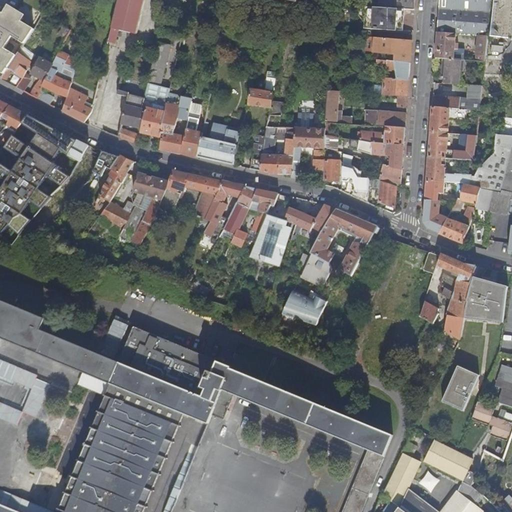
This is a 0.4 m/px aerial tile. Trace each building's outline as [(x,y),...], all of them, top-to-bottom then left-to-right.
[(116,45),(116,42),(119,30),(137,35),(145,0),(118,0),(115,16),(112,27),(112,28),(108,41),(108,43),(116,45)] [(380,0),(380,7),(405,9),(415,10),(415,0),(380,0)] [(478,36),(488,37),(492,0),(440,0),(439,13),(438,33),(456,34),(478,36)] [(511,0),(494,0),(491,36),(510,39),(510,41),(511,40),(511,0)] [(15,32),(27,39),(35,26),(23,18),(25,15),(9,6),(5,14),(0,10),(0,61),(7,66),(10,67),(19,52),(7,45),(15,32)] [(403,30),(405,9),(380,7),(366,6),(364,28),(403,30)] [(200,24),(198,29),(207,32),(209,28),(200,24)] [(40,79),(30,94),(31,95),(38,99),(41,93),(40,93),(41,91),(44,86),(61,51),(71,31),(71,30),(63,26),(54,44),(52,43),(45,59),(40,57),(31,74),(40,79)] [(454,59),(456,34),(438,33),(437,42),(436,57),(444,58),(454,59)] [(220,46),(222,39),(212,35),(210,42),(220,46)] [(477,55),(486,56),(488,37),(478,36),(477,55)] [(395,54),(395,62),(411,63),(411,61),(412,52),(413,40),(368,37),(366,51),(395,54)] [(142,132),(163,137),(167,112),(155,109),(148,108),(150,98),(158,100),(171,45),(159,42),(158,42),(145,98),(142,110),(145,111),(142,128),(142,132)] [(13,71),(22,77),(25,73),(35,54),(23,46),(19,52),(10,67),(2,80),(6,82),(13,71)] [(60,77),(70,56),(69,56),(70,54),(61,51),(44,86),(58,93),(68,97),(70,87),(71,86),(71,85),(72,83),(60,77)] [(60,77),(72,83),(78,59),(75,58),(70,56),(60,77)] [(442,76),(445,76),(457,77),(458,68),(462,68),(462,64),(464,64),(464,60),(454,59),(444,58),(442,76)] [(395,62),(378,60),(377,64),(387,65),(386,71),(395,72),(398,79),(409,80),(410,77),(410,74),(411,63),(395,62)] [(487,60),(485,75),(499,77),(502,62),(487,60)] [(277,74),(263,71),(261,79),(260,91),(274,93),(276,82),(277,74)] [(30,79),(25,73),(22,77),(16,87),(24,91),(30,79)] [(457,77),(445,76),(444,84),(459,85),(460,77),(457,77)] [(385,78),(384,89),(384,95),(387,96),(399,97),(408,97),(408,95),(409,87),(409,80),(398,79),(385,78)] [(90,94),(71,85),(71,86),(70,87),(89,97),(90,94)] [(468,99),(433,96),(432,107),(451,108),(456,109),(480,111),(481,107),(481,105),(483,86),(470,85),(468,99)] [(384,95),(384,89),(376,88),(376,86),(375,86),(374,95),(381,95),(384,95)] [(86,102),(89,97),(70,87),(68,97),(68,98),(63,112),(66,113),(76,119),(80,121),(84,123),(87,119),(92,111),(92,109),(84,105),(86,102)] [(274,93),(260,91),(251,89),(249,104),(271,108),(273,101),(274,93)] [(123,124),(142,128),(145,111),(142,110),(145,98),(131,94),(131,93),(118,90),(118,94),(128,97),(127,101),(123,124)] [(54,97),(41,91),(40,93),(41,93),(38,99),(50,105),(54,97)] [(339,93),(327,91),(326,122),(353,124),(353,118),(343,118),(344,112),(338,112),(339,93)] [(189,120),(192,103),(193,99),(183,97),(181,106),(168,103),(167,112),(163,137),(161,149),(171,152),(176,153),(182,154),(183,150),(183,148),(186,137),(176,135),(178,122),(181,122),(182,119),(189,120)] [(398,108),(407,109),(408,97),(399,97),(398,108)] [(155,109),(158,100),(150,98),(148,108),(155,109)] [(0,121),(10,106),(1,101),(0,101),(0,121)] [(284,103),(273,101),(271,108),(269,127),(281,128),(284,103)] [(197,129),(202,105),(192,103),(189,120),(188,127),(186,137),(183,148),(182,154),(190,156),(194,156),(199,158),(203,137),(204,131),(197,129)] [(10,127),(17,131),(20,126),(28,115),(19,111),(10,106),(0,121),(0,137),(3,133),(7,127),(9,129),(10,127)] [(449,134),(451,108),(432,107),(432,119),(431,132),(449,134)] [(455,119),(456,109),(451,108),(449,134),(459,134),(459,130),(461,130),(462,120),(455,119)] [(462,120),(461,130),(461,135),(478,136),(480,111),(456,109),(455,119),(462,120)] [(367,112),(367,125),(386,127),(406,128),(407,114),(380,112),(380,113),(367,112)] [(20,126),(36,137),(30,147),(13,136),(5,148),(22,159),(13,172),(0,163),(0,180),(3,183),(0,187),(0,234),(1,236),(10,226),(20,235),(32,221),(23,214),(31,202),(42,210),(51,199),(45,194),(41,191),(49,178),(53,181),(63,187),(71,178),(60,171),(62,167),(56,164),(64,151),(70,155),(78,142),(44,124),(28,115),(20,126)] [(176,135),(186,137),(188,127),(189,120),(182,119),(181,122),(178,122),(176,135)] [(229,126),(214,123),(211,136),(212,136),(211,139),(238,145),(242,132),(228,129),(229,126)] [(301,148),(325,149),(325,148),(325,146),(325,135),(326,125),(321,124),(321,129),(296,128),(296,129),(293,175),(292,175),(291,178),(300,180),(300,174),(299,172),(299,167),(300,168),(301,148)] [(263,172),(271,173),(270,174),(276,174),(281,175),(292,175),(293,175),(296,129),(287,128),(281,128),(269,127),(267,137),(257,136),(254,153),(263,155),(263,161),(253,159),(251,169),(258,170),(263,172)] [(362,131),(360,140),(404,146),(405,137),(405,135),(406,128),(386,127),(386,133),(386,137),(385,137),(385,139),(376,139),(377,136),(377,133),(371,132),(362,131)] [(142,133),(122,129),(120,137),(130,141),(139,144),(142,137),(142,133)] [(447,155),(449,134),(431,132),(430,142),(429,157),(443,158),(447,158),(447,155)] [(459,149),(461,135),(459,134),(449,134),(447,155),(454,155),(455,151),(468,152),(468,150),(459,149)] [(339,152),(339,137),(325,135),(325,146),(325,148),(339,152)] [(455,151),(454,155),(454,159),(465,160),(475,160),(478,136),(461,135),(459,149),(468,150),(468,152),(455,151)] [(511,136),(497,135),(495,152),(479,169),(475,177),(474,187),(481,189),(478,204),(476,207),(492,211),(492,210),(493,191),(502,193),(511,155),(511,136)] [(211,139),(203,137),(199,158),(206,159),(219,162),(234,166),(236,155),(237,151),(238,145),(211,139)] [(392,156),(392,167),(403,170),(403,165),(403,158),(404,146),(360,140),(352,139),(351,147),(370,153),(392,156)] [(70,155),(81,161),(82,161),(82,160),(90,146),(88,146),(79,141),(78,142),(70,155)] [(82,160),(97,168),(104,152),(98,149),(90,146),(82,160)] [(107,167),(113,171),(121,158),(110,154),(104,152),(97,168),(95,173),(102,177),(105,171),(106,171),(107,167)] [(492,210),(510,214),(511,206),(511,204),(511,155),(502,193),(493,191),(492,210)] [(121,158),(113,171),(120,175),(117,179),(123,183),(136,162),(133,162),(122,156),(121,158)] [(442,165),(443,158),(429,157),(428,167),(427,180),(445,181),(457,182),(466,183),(465,185),(471,186),(472,176),(472,175),(456,174),(456,175),(445,174),(446,165),(442,165)] [(340,161),(325,161),(324,180),(339,181),(340,161)] [(384,164),(380,180),(401,185),(401,183),(402,178),(403,170),(392,167),(384,164)] [(110,202),(111,202),(123,183),(117,179),(120,175),(113,171),(111,174),(112,177),(100,195),(110,202)] [(179,190),(183,191),(186,192),(186,188),(203,192),(193,218),(206,220),(207,220),(218,197),(223,182),(185,173),(175,171),(171,182),(168,192),(160,209),(169,213),(179,190)] [(137,204),(146,175),(139,173),(134,191),(138,193),(134,203),(137,204)] [(143,211),(136,207),(133,216),(126,231),(124,231),(121,235),(142,244),(160,209),(168,192),(171,182),(146,175),(137,204),(140,206),(145,195),(154,197),(149,210),(148,213),(144,222),(139,219),(143,211)] [(475,177),(472,176),(471,186),(465,185),(462,200),(459,200),(457,202),(452,211),(459,215),(465,201),(473,203),(472,207),(469,206),(462,223),(456,221),(448,218),(440,234),(453,239),(464,243),(469,228),(472,221),(476,207),(478,204),(481,189),(474,187),(475,177)] [(376,190),(378,179),(370,177),(369,187),(376,190)] [(85,185),(71,178),(63,187),(52,199),(67,208),(74,199),(85,185)] [(443,201),(445,181),(427,180),(426,190),(425,200),(443,201)] [(217,224),(213,233),(221,237),(225,230),(226,230),(228,224),(220,220),(227,205),(223,203),(227,195),(231,196),(240,198),(246,187),(246,186),(233,183),(223,181),(223,182),(218,197),(207,220),(212,222),(217,224)] [(445,181),(443,201),(457,202),(459,200),(455,198),(457,182),(445,181)] [(455,198),(459,200),(462,200),(465,185),(466,183),(457,182),(455,198)] [(394,208),(397,188),(382,183),(380,202),(394,208)] [(240,198),(239,202),(250,208),(254,201),(260,190),(246,187),(240,198)] [(183,191),(179,190),(169,213),(173,215),(183,191)] [(257,220),(265,221),(268,214),(271,205),(275,206),(279,194),(266,191),(260,190),(254,201),(262,203),(256,220),(257,220)] [(154,197),(145,195),(140,206),(149,210),(154,197)] [(228,205),(227,205),(220,220),(228,224),(239,202),(240,198),(231,196),(228,205)] [(443,204),(443,201),(425,200),(424,221),(428,228),(431,230),(440,234),(448,218),(439,214),(440,204),(443,204)] [(439,214),(448,218),(452,211),(457,202),(443,201),(443,204),(440,204),(439,214)] [(465,201),(459,215),(456,221),(462,223),(469,206),(472,207),(473,203),(465,201)] [(132,214),(111,202),(110,202),(101,217),(111,223),(117,227),(113,233),(120,237),(121,235),(124,231),(126,231),(133,216),(136,207),(132,214)] [(239,230),(250,208),(239,202),(228,224),(226,230),(236,234),(234,239),(232,242),(242,247),(245,241),(248,234),(239,230)] [(317,219),(290,208),(286,220),(293,222),(300,226),(310,231),(312,228),(321,232),(338,210),(326,205),(321,213),(317,219)] [(81,219),(66,209),(48,233),(66,240),(81,219)] [(358,219),(338,210),(321,232),(311,256),(330,264),(334,254),(326,251),(338,230),(339,227),(359,236),(357,239),(355,244),(356,245),(343,270),(342,270),(351,276),(378,227),(358,219)] [(148,213),(143,211),(139,219),(144,222),(148,213)] [(448,218),(456,221),(459,215),(452,211),(448,218)] [(286,221),(268,214),(265,221),(260,233),(250,257),(281,267),(283,259),(293,222),(286,220),(286,221)] [(252,230),(260,233),(265,221),(257,220),(252,230)] [(217,224),(212,222),(205,234),(211,237),(213,233),(217,224)] [(117,227),(111,223),(107,229),(113,233),(117,227)] [(359,236),(339,227),(338,230),(341,232),(357,239),(359,236)] [(227,236),(234,239),(236,234),(226,230),(225,230),(221,237),(220,239),(224,241),(225,239),(227,236)] [(136,246),(129,242),(122,258),(129,261),(136,246)] [(299,264),(306,266),(311,256),(304,253),(299,264)] [(434,275),(440,256),(431,253),(426,272),(434,275)] [(446,327),(445,330),(460,340),(465,316),(467,303),(468,297),(474,278),(478,267),(465,264),(454,259),(443,255),(439,265),(461,275),(459,279),(458,284),(442,277),(440,285),(446,289),(455,294),(453,299),(452,303),(447,315),(448,316),(448,317),(446,327)] [(303,273),(306,266),(299,264),(296,270),(303,273)] [(276,273),(269,271),(266,284),(272,286),(276,273)] [(509,288),(474,278),(468,297),(467,303),(465,316),(503,323),(505,306),(507,293),(509,288)] [(211,291),(196,282),(191,291),(207,299),(211,291)] [(316,326),(325,301),(289,287),(279,312),(316,326)] [(443,294),(453,299),(455,294),(446,289),(443,294)] [(0,337),(111,383),(58,511),(54,511),(42,507),(41,507),(39,511),(19,511),(0,504),(0,511),(143,511),(184,413),(208,424),(212,415),(224,420),(234,394),(367,450),(384,457),(392,436),(231,368),(232,367),(135,327),(120,362),(41,329),(46,319),(1,300),(0,300),(0,337)] [(434,324),(436,320),(438,317),(439,311),(440,309),(426,302),(422,315),(431,321),(431,322),(434,324)] [(436,320),(434,324),(445,330),(446,327),(436,320)] [(410,364),(410,365),(402,381),(432,396),(437,386),(422,379),(422,380),(412,375),(416,367),(410,364)] [(511,407),(511,369),(502,366),(495,387),(502,389),(498,403),(511,407)] [(443,401),(464,411),(479,376),(459,367),(443,401)] [(490,417),(491,418),(494,409),(479,404),(473,419),(487,424),(490,417)] [(511,421),(511,414),(500,410),(498,418),(511,422),(511,421)] [(497,420),(491,418),(490,417),(487,424),(494,426),(497,420)] [(511,425),(497,420),(494,426),(492,435),(508,441),(511,429),(511,425)] [(421,444),(425,437),(415,432),(411,439),(421,444)] [(409,443),(383,495),(391,501),(392,501),(405,511),(484,511),(475,504),(482,495),(472,486),(479,465),(435,442),(425,460),(463,480),(459,492),(443,511),(439,511),(409,488),(420,463),(411,459),(417,447),(409,443)] [(361,511),(384,457),(367,450),(342,511),(361,511)] [(423,470),(417,485),(431,490),(437,476),(423,470)] [(0,504),(19,511),(39,511),(41,507),(0,490),(0,504)] [(511,511),(511,498),(510,496),(497,508),(500,511),(511,511)] [(405,511),(392,501),(391,501),(384,511),(405,511)]
